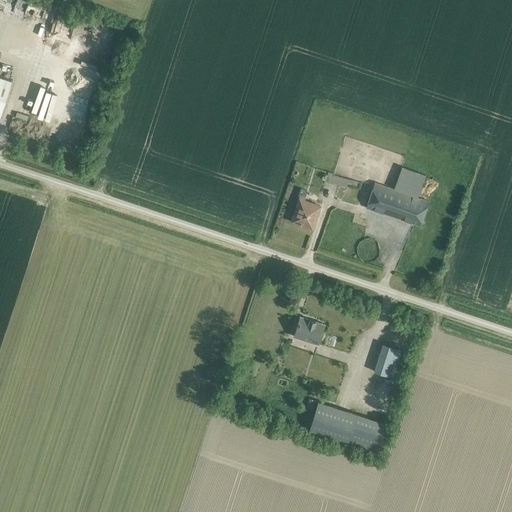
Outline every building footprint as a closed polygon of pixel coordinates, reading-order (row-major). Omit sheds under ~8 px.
[(0,27),(3,31),(16,20),(4,7),(0,10),(0,27)] [(0,117),(13,80),(0,75),(0,117)] [(402,167),(394,190),(375,183),(366,208),(420,226),(428,201),(418,197),(425,175),(402,167)] [(325,181),(346,187),(348,179),(335,175),(335,174),(328,172),(325,181)] [(300,200),(295,216),(293,221),(312,228),(319,207),(303,201),(307,191),(301,189),(297,199),(300,200)] [(262,334),(280,339),(289,313),(271,307),(262,334)] [(325,324),(311,320),(300,316),(293,336),(294,336),(296,331),(303,334),(302,339),(304,340),(318,344),(325,324)] [(383,343),(374,371),(392,377),(401,349),(383,343)] [(292,372),(310,378),(311,372),(294,366),(292,372)] [(309,430),(347,442),(347,443),(378,454),(388,424),(318,401),(309,430)]
